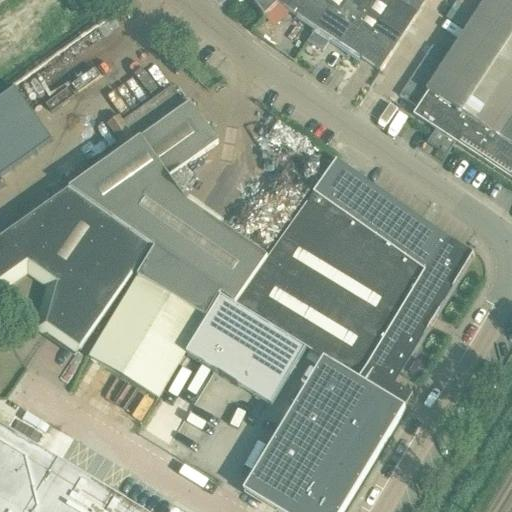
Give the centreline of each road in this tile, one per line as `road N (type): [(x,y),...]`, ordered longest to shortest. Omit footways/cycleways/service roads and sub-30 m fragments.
road 1 (unclassified): [(511,265),(487,227),(222,44),(180,0)]
road 2 (unclassified): [(375,511),(511,275)]
road 3 (unclassified): [(227,511),(18,384)]
